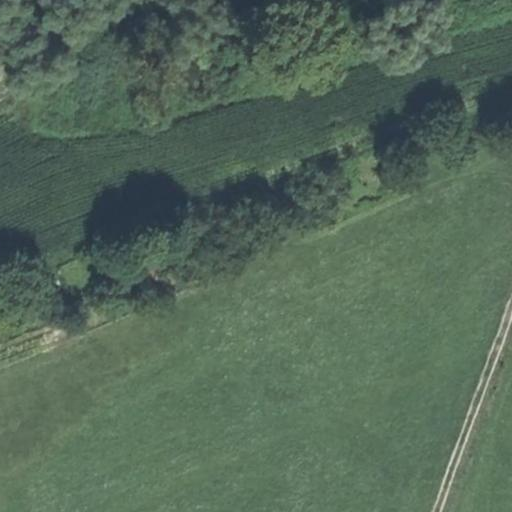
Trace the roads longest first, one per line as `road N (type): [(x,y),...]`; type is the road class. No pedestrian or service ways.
road 1 (track): [(511,313),(438,511)]
road 2 (track): [(0,97),(165,0)]
